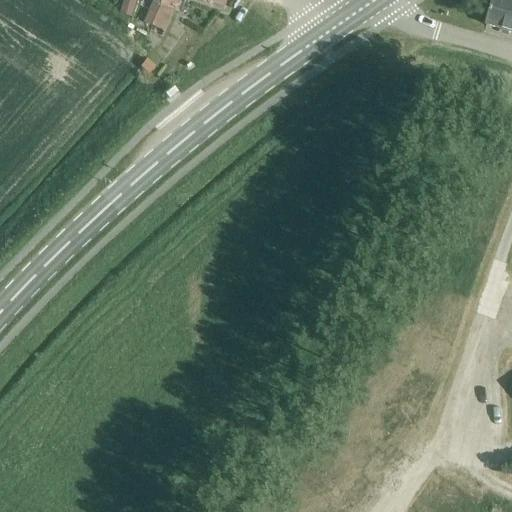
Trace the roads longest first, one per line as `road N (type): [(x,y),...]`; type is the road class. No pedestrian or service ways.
road 1 (secondary): [(0,315),(195,131),(333,30)]
road 2 (unknown): [(511,218),(466,370),(463,452)]
road 3 (unclassified): [(511,53),(440,35),(373,1)]
